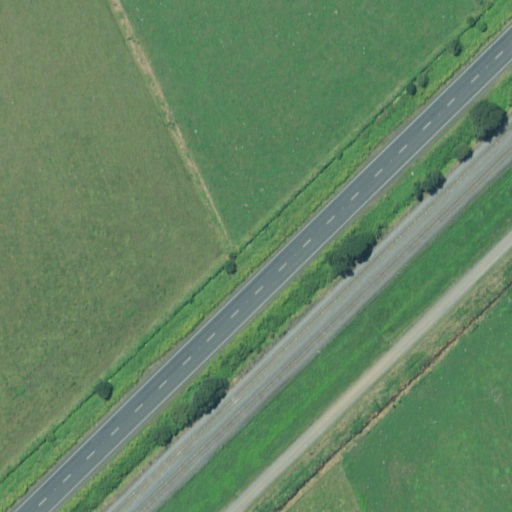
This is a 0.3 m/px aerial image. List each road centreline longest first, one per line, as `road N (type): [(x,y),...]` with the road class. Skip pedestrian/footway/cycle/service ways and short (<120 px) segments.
road 1 (secondary): [(33,511),(511,45)]
road 2 (unclassified): [(254,511),(511,254)]
